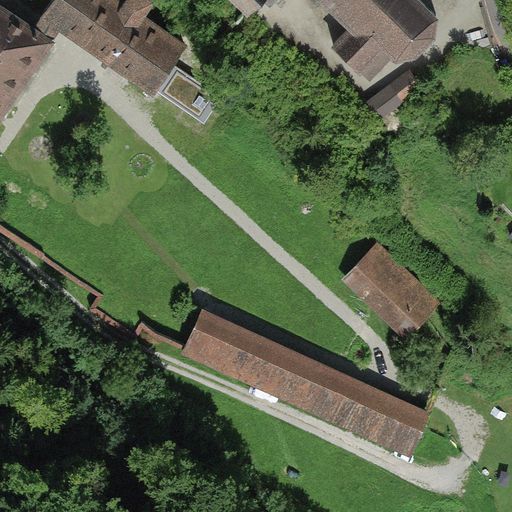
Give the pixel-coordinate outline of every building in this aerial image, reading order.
[(155,86),(183,46),(141,17),(152,0),(123,0),(121,3),(116,0),(51,0),(31,30),(0,8),(0,114),(64,23),(155,86)] [(237,0),(250,11),(259,0),(237,0)] [(325,0),(348,22),(332,38),(373,78),(397,53),(414,50),(435,28),(437,6),(431,0),(325,0)] [(422,87),(411,72),(369,103),(379,118),(422,87)] [(438,302),(380,245),(350,276),(408,333),(438,302)] [(410,450),(428,411),(202,310),(184,349),(410,450)]
